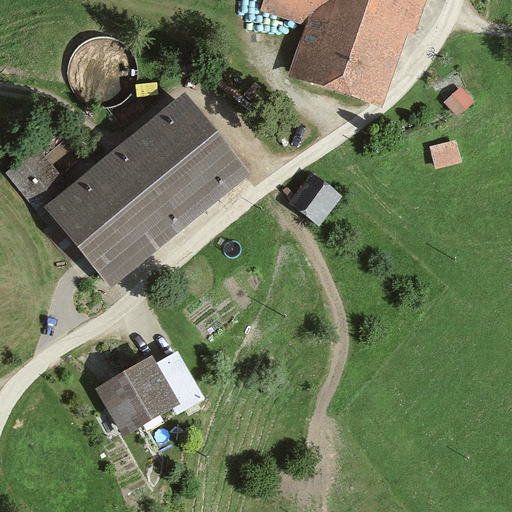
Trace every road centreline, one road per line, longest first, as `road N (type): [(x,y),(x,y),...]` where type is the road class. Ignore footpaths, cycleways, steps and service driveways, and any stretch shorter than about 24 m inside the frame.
road 1 (track): [(0,414),(41,361),(118,310),(397,90),(456,0)]
road 2 (track): [(0,88),(48,100),(109,140),(180,94),(197,94),(279,180)]
